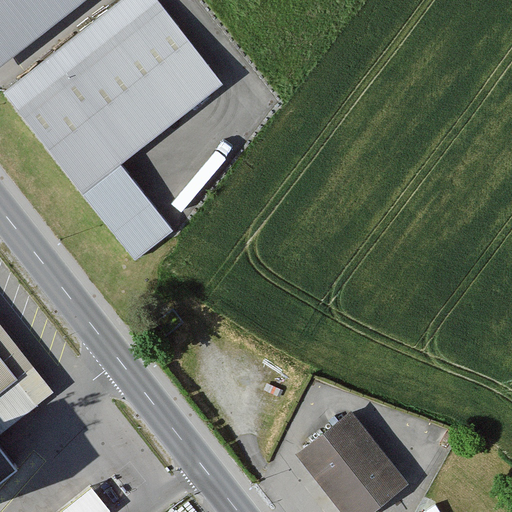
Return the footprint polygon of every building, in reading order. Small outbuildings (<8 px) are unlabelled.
[(0,0),(0,73),(92,0),(0,0)] [(220,85),(150,0),(123,0),(1,98),(81,196),(136,265),(174,235),(119,166),(220,85)] [(0,320),(0,440),(58,397),(0,320)] [(301,458),(341,511),(377,511),(409,488),(355,417),(301,458)] [(96,511),(109,501),(88,477),(49,511),(96,511)] [(417,511),(444,511),(437,500),(417,511)]
